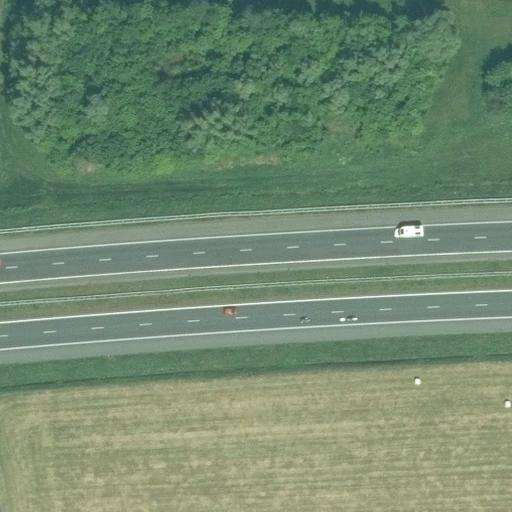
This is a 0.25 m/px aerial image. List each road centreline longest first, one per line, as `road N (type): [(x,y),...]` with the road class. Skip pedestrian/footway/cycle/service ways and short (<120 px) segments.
road 1 (motorway): [(511,238),(0,270)]
road 2 (motorway): [(0,338),(511,307)]
